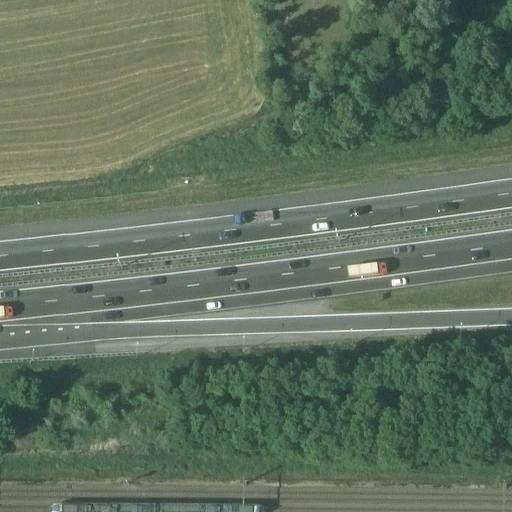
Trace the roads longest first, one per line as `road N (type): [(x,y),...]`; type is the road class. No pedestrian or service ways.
road 1 (motorway): [(511,193),(0,257)]
road 2 (motorway): [(0,308),(511,244)]
road 3 (motorway): [(0,319),(215,325),(511,318)]
